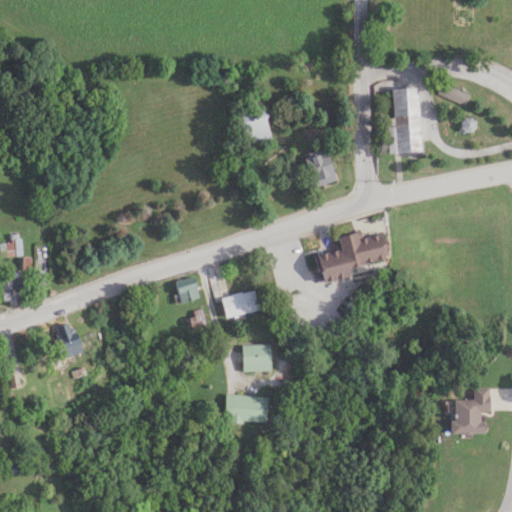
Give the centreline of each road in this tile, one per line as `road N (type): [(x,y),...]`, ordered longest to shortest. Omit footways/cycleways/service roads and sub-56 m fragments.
road 1 (tertiary): [(365,202),(262,231),(0,329)]
road 2 (tertiary): [(365,202),(360,0)]
road 3 (residential): [(511,170),(365,202)]
